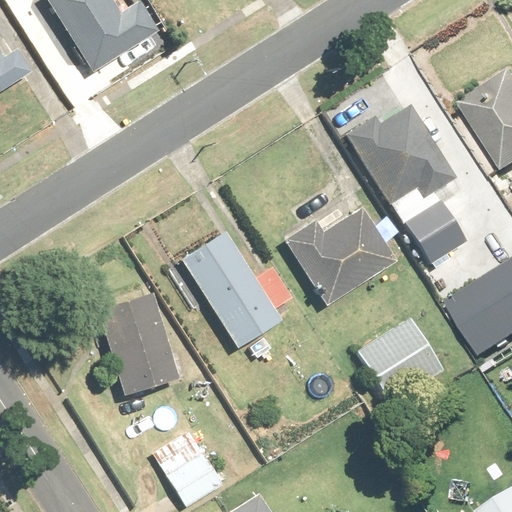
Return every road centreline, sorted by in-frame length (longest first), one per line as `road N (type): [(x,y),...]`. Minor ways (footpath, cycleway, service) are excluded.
road 1 (residential): [(0,235),(368,0)]
road 2 (residential): [(69,511),(0,403)]
